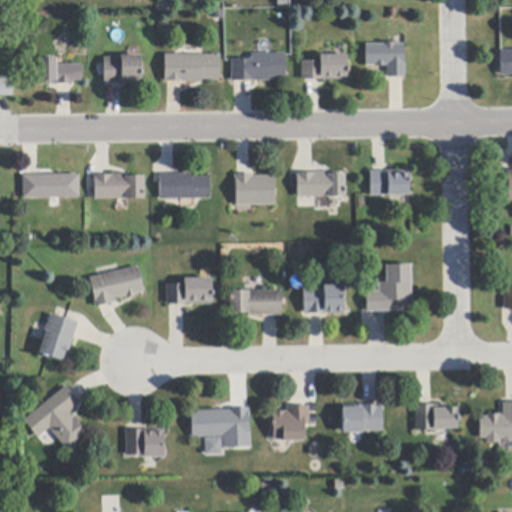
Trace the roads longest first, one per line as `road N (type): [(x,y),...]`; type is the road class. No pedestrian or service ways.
road 1 (residential): [(511,123),(0,131)]
road 2 (residential): [(511,357),(136,363)]
road 3 (residential): [(459,358),(451,0)]
